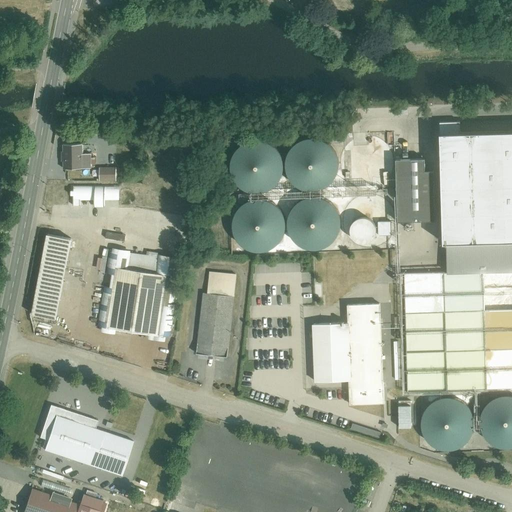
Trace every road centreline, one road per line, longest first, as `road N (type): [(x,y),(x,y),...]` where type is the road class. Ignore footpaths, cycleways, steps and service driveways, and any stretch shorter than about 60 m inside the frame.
road 1 (residential): [(2,336),(395,465)]
road 2 (unclassified): [(274,0),(360,43),(511,42)]
road 3 (secondary): [(2,336),(42,126)]
road 4 (residential): [(395,465),(511,499)]
